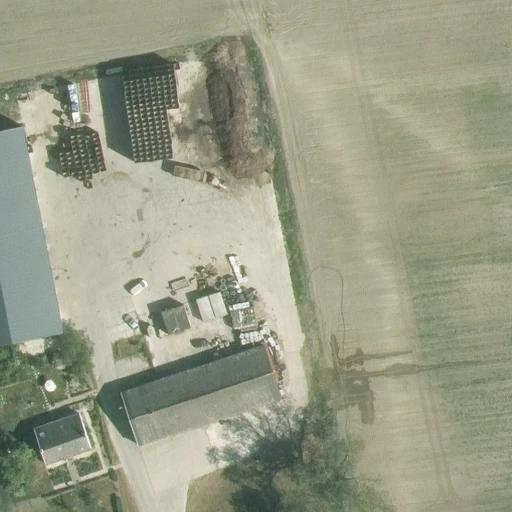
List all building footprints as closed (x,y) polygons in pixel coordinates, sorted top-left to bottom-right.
[(153,199),(199,193),(194,161),(229,156),(233,185),(272,180),(255,61),(172,72),(170,63),(134,68),(153,199)] [(117,126),(97,127),(98,136),(117,135),(117,126)] [(23,128),(0,131),(0,345),(63,333),(23,128)] [(112,210),(113,221),(146,219),(145,208),(112,210)] [(97,299),(107,330),(138,320),(128,289),(97,299)] [(235,310),(238,326),(259,322),(256,306),(235,310)] [(204,329),(180,333),(184,360),(208,356),(204,329)] [(121,393),(139,446),(280,400),(263,346),(121,393)] [(22,401),(28,420),(59,410),(53,391),(22,401)] [(34,430),(45,465),(91,449),(79,414),(34,430)]
